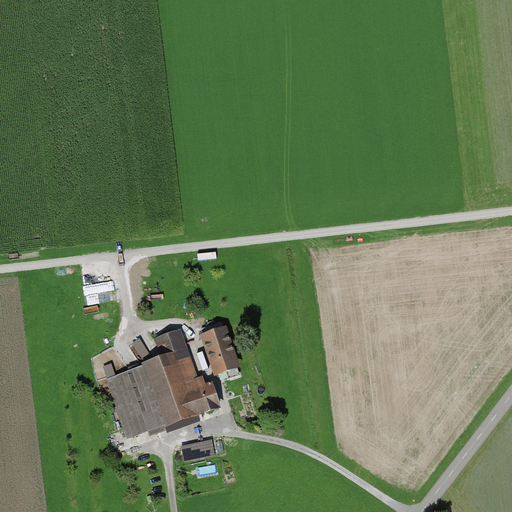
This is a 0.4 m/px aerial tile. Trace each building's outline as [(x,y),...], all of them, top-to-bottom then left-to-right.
[(86,284),(89,304),(118,301),(116,281),(86,284)] [(236,327),(209,335),(224,384),(251,376),(236,327)] [(144,338),(133,342),(141,361),(152,357),(144,338)] [(195,348),(111,378),(134,443),(218,412),(195,348)] [(213,440),(182,446),(185,463),(216,456),(213,440)]
